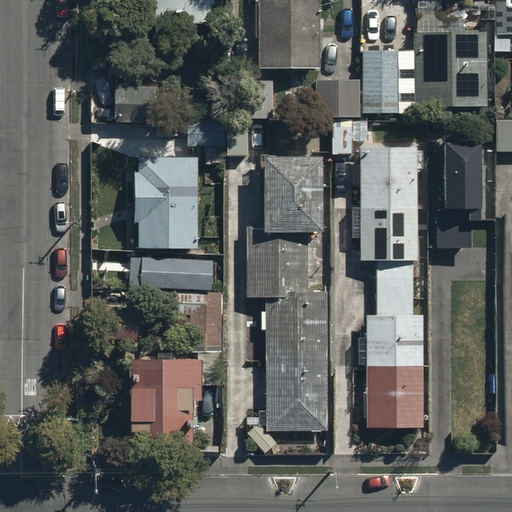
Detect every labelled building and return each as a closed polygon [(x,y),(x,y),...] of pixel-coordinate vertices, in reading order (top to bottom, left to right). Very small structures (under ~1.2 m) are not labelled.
[(210,25),(210,0),(142,0),(142,9),(156,9),(156,24),(210,25)] [(258,0),(258,67),(289,72),(319,66),(319,0),(258,0)] [(487,37),(409,39),(411,113),(488,111),(487,37)] [(126,41),(93,42),(93,74),(127,73),(126,41)] [(397,52),(364,53),(365,113),(398,113),(397,52)] [(226,118),(271,119),(272,82),(227,81),(226,118)] [(317,81),(317,118),(359,118),(359,81),(317,81)] [(156,87),(114,87),(115,122),(156,122),(156,87)] [(222,121),(187,121),(187,148),(205,148),(205,165),(222,165),(222,121)] [(332,121),(333,152),(351,152),(351,137),(365,137),(365,121),(332,121)] [(511,121),(498,121),(499,153),(511,153),(511,121)] [(480,147),(446,147),(446,200),(438,200),(438,246),(473,246),(473,224),(480,224),(480,147)] [(414,316),(414,148),(358,149),(358,260),(373,260),(373,316),(364,316),(364,428),(424,427),(423,316),(414,316)] [(147,161),(137,161),(138,250),(196,249),(195,160),(147,161)] [(320,160),(261,161),(262,225),(246,225),(247,298),(264,298),(266,429),(326,429),(325,290),(308,290),(307,236),(321,236),(320,160)] [(138,260),(138,290),(214,289),(214,260),(138,260)] [(138,313),(100,312),(100,338),(137,339),(138,313)] [(128,370),(129,456),(191,456),(191,408),(200,408),(200,367),(185,367),(185,359),(138,359),(137,367),(132,367),(132,370),(128,370)]
